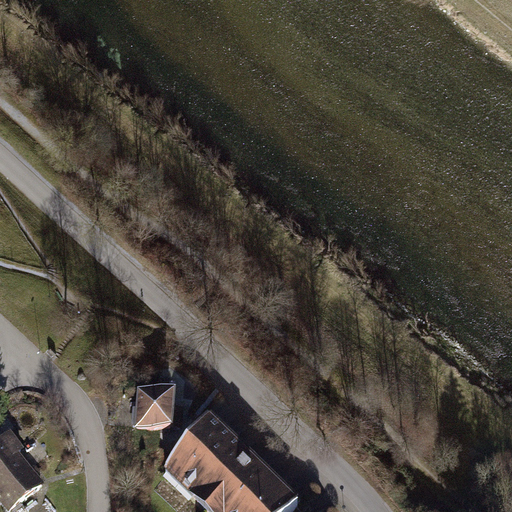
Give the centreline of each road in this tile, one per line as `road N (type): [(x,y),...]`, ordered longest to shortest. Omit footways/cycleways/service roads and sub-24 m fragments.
road 1 (residential): [(0,157),(379,511)]
road 2 (residential): [(100,511),(101,480),(80,405),(30,358)]
